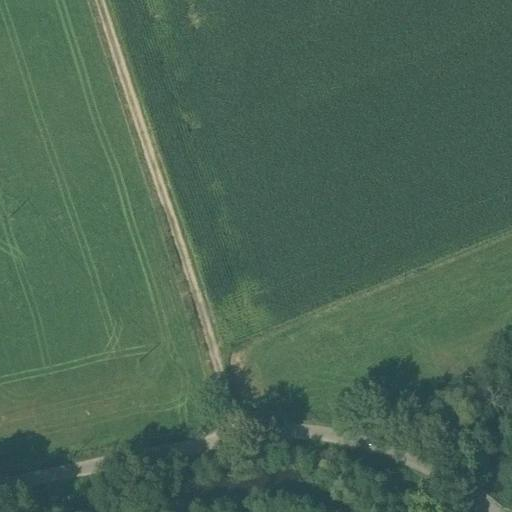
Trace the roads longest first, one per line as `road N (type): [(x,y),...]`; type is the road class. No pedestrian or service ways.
road 1 (unclassified): [(490,511),(376,449),(287,429),(0,486)]
road 2 (track): [(237,439),(99,0)]
